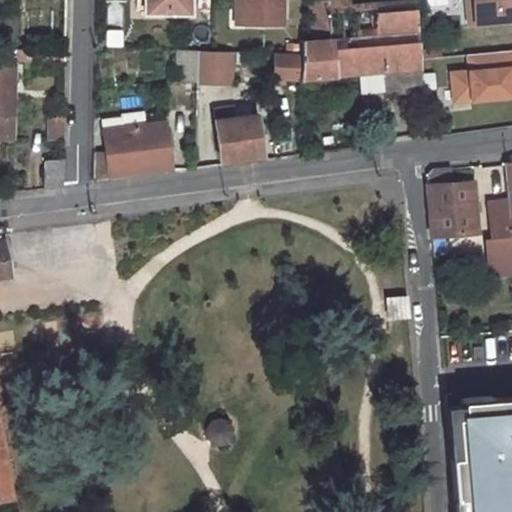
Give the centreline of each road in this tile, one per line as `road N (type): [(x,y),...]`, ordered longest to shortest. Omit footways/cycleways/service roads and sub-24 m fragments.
road 1 (residential): [(409,155),(440,511)]
road 2 (residential): [(73,197),(409,155)]
road 3 (residential): [(73,197),(79,0)]
